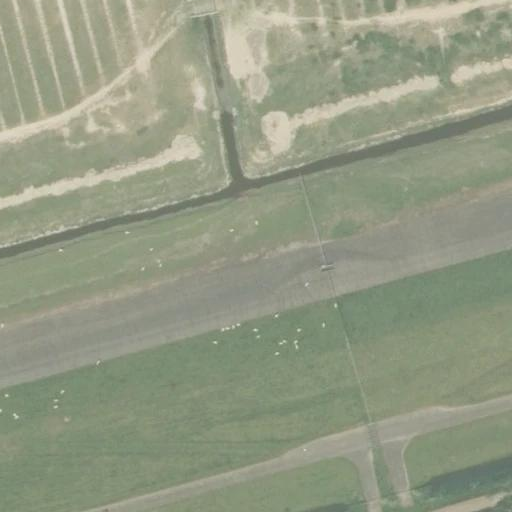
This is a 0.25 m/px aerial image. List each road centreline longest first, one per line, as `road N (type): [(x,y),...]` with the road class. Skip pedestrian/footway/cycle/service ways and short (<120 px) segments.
road 1 (track): [(0,380),(511,240)]
road 2 (track): [(0,449),(310,454)]
